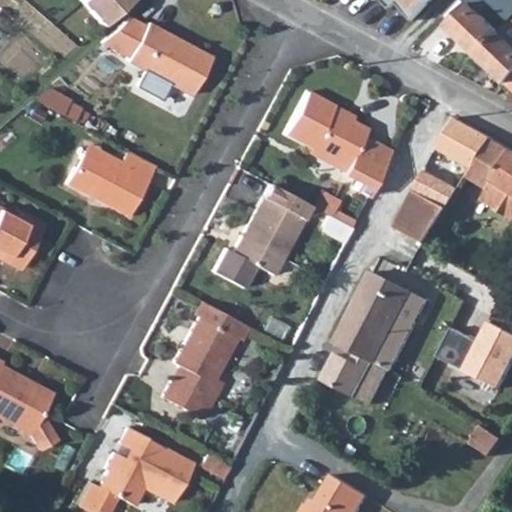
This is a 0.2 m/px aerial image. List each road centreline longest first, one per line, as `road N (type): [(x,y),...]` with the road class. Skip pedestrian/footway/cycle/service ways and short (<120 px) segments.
road 1 (residential): [(286,9),(134,308)]
road 2 (residential): [(511,133),(286,9)]
road 3 (residential): [(0,311),(55,333),(97,328),(134,308)]
road 4 (residential): [(134,308),(72,423)]
